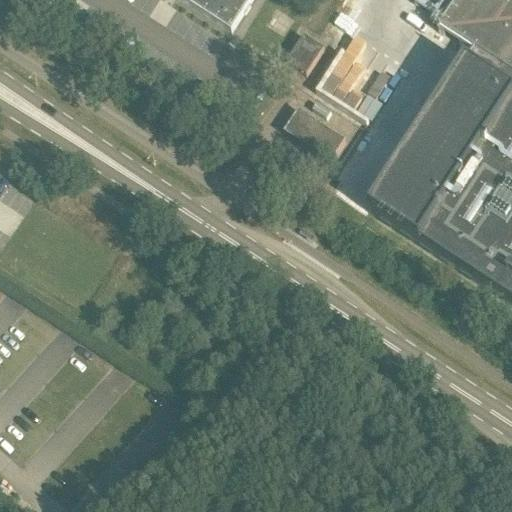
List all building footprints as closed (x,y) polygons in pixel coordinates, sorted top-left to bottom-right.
[(181,0),(181,1),(232,34),(254,0),(181,0)] [(511,0),(459,0),(438,33),(498,72),(469,117),(511,145),(511,0)] [(307,79),(324,53),(304,40),(287,66),(307,79)] [(299,114),(284,136),(331,167),(346,144),(299,114)] [(455,186),(468,165),(452,155),(439,177),(455,186)]
